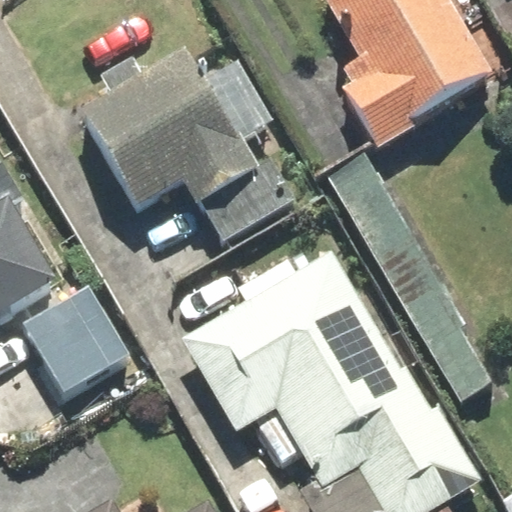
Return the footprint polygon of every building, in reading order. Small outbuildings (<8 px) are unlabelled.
[(405,136),(434,119),(451,109),(451,108),(496,82),(448,0),(325,0),(365,69),(340,83),(379,150),(405,136)] [(289,211),(197,55),(188,61),(187,60),(86,119),(139,208),(186,180),(226,247),(289,211)] [(373,163),(330,190),(467,413),(511,386),(373,163)] [(0,326),(61,290),(0,186),(0,326)] [(341,261),(340,262),(337,256),(183,348),(239,442),(280,417),(322,488),(306,496),(314,511),(444,511),(478,492),(341,261)] [(89,295),(32,333),(55,368),(112,329),(89,295)]
